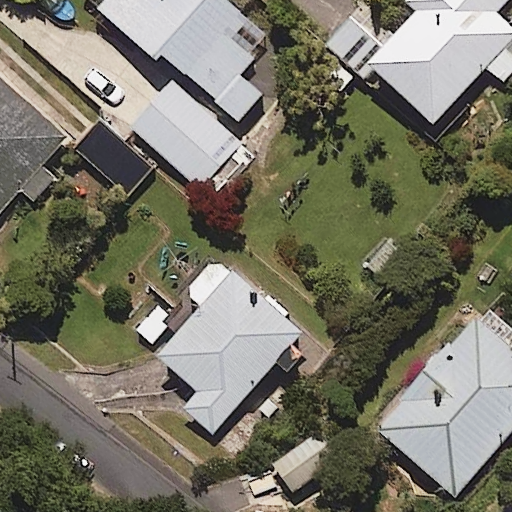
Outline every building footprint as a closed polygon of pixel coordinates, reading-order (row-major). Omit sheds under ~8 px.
[(97,0),(159,59),(166,51),(239,120),(263,95),(239,72),(273,37),(233,0),(97,0)] [(508,0),(414,0),(423,8),(386,47),(365,28),(378,14),(367,3),(330,43),(364,74),(375,62),(437,121),(489,66),(504,80),(511,71),(511,20),(500,9),(508,0)] [(66,140),(0,75),(0,211),(23,189),(34,200),(56,178),(42,164),(66,140)] [(242,141),(176,80),(133,126),(200,187),(242,141)] [(153,168),(103,122),(77,149),(127,196),(153,168)] [(309,352),(297,341),(306,332),(224,256),(194,289),(210,303),(164,354),(203,390),(186,408),(213,432),(280,359),(292,370),(309,352)] [(511,429),(511,345),(478,316),(381,428),(457,493),(511,429)] [(341,456),(322,431),(276,466),(295,491),(341,456)]
